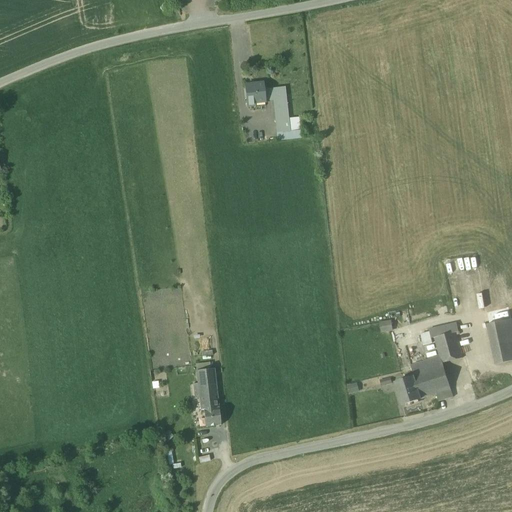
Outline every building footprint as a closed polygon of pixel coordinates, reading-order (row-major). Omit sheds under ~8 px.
[(264,83),(244,85),(247,107),(255,106),(255,103),(266,102),(266,101),(264,90),(264,83)] [(285,87),(272,89),(273,100),(277,133),(300,130),(299,118),(289,119),(285,87)] [(272,89),(264,90),(266,101),(273,100),(272,89)] [(300,130),(277,133),(278,140),(301,138),(300,130)] [(511,325),(511,320),(487,325),(496,365),(511,361),(511,325)] [(390,322),(380,324),(381,333),(391,331),(390,322)] [(457,324),(429,331),(429,332),(431,340),(436,339),(441,357),(442,362),(462,357),(462,356),(456,333),(459,333),(457,324)] [(429,332),(420,335),(423,346),(432,344),(431,340),(429,332)] [(441,357),(412,366),(416,377),(421,395),(442,388),(450,386),(442,362),(441,357)] [(416,377),(395,383),(402,406),(423,400),(421,395),(416,377)] [(216,382),(193,384),(195,397),(199,397),(201,411),(204,410),(206,427),(221,425),(219,408),(216,382)] [(454,397),(450,386),(442,388),(446,399),(454,397)] [(442,388),(436,390),(437,395),(439,401),(446,399),(442,388)] [(436,390),(421,395),(423,400),(437,395),(436,390)]
